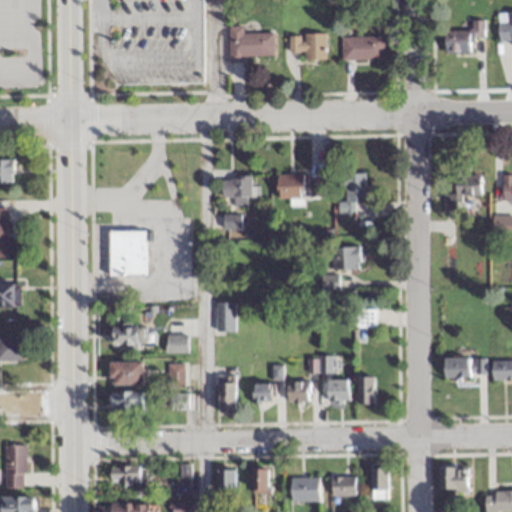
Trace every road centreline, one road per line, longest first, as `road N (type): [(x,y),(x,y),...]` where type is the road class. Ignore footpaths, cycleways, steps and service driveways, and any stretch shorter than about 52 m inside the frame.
road 1 (primary): [(67,0),(71,511)]
road 2 (residential): [(415,0),(416,511)]
road 3 (residential): [(67,124),(511,106)]
road 4 (residential): [(71,441),(511,437)]
